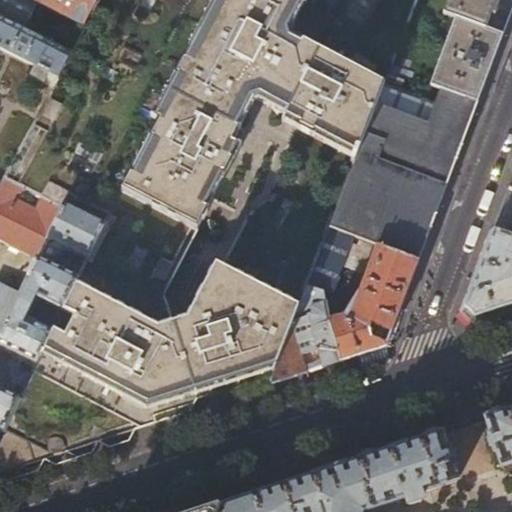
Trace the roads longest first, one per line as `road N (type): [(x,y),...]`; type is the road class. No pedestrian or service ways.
road 1 (secondary): [(405,388),(39,511)]
road 2 (residential): [(511,100),(405,388)]
